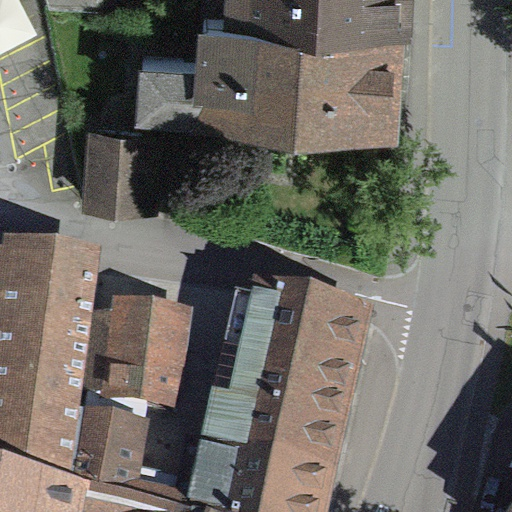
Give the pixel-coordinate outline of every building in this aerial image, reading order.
[(98,0),(47,0),(50,10),(97,15),(98,0)] [(416,0),(225,0),(223,28),(407,41),(414,42),(415,26),(416,0)] [(399,146),(407,41),(223,28),(200,26),(197,71),(142,67),(137,127),(297,138),(399,146)] [(88,133),(82,215),(158,221),(164,138),(88,133)] [(0,450),(71,470),(79,402),(82,385),(94,306),(103,245),(5,230),(3,244),(0,243),(0,450)] [(328,498),(377,302),(242,268),(193,465),(328,498)] [(111,308),(94,306),(82,385),(103,388),(101,395),(181,407),(185,377),(196,306),(113,294),(111,308)] [(151,418),(79,402),(71,470),(91,478),(143,491),(145,478),(147,463),(151,418)] [(0,511),(84,511),(91,478),(71,470),(0,450),(0,511)] [(326,511),(328,498),(193,465),(188,491),(187,499),(207,504),(226,511),(326,511)] [(226,511),(207,504),(187,499),(188,491),(145,478),(143,491),(91,478),(84,511),(226,511)]
